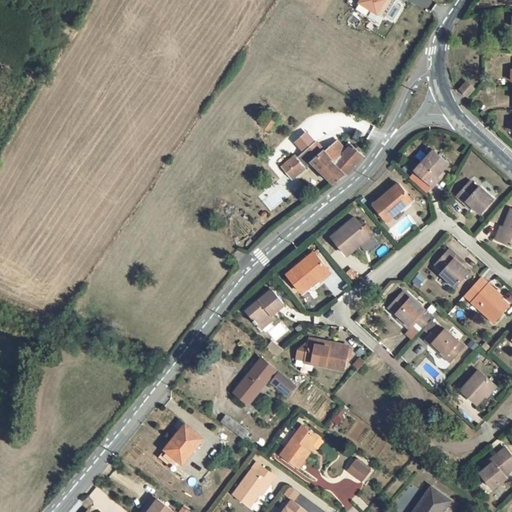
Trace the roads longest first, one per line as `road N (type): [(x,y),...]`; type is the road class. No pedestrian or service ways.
road 1 (residential): [(54,511),(256,269),(353,187),(407,126),(473,122)]
road 2 (residential): [(478,446),(454,449),(422,430),(417,400),(399,372),(338,319),(444,223),(511,284)]
road 3 (residential): [(473,122),(441,79),(440,35),(463,0)]
